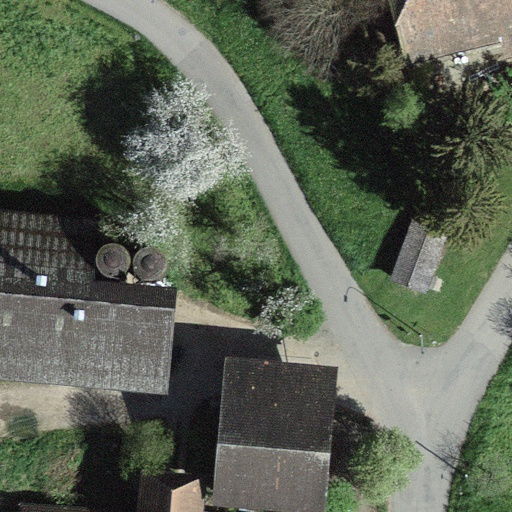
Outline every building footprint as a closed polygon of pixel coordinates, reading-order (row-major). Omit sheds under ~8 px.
[(511,0),(396,0),(410,52),(493,31),(511,26),(511,0)] [(443,234),(415,224),(394,279),(407,283),(423,289),(443,234)] [(91,240),(0,231),(0,358),(77,365),(149,372),(161,373),(166,311),(168,290),(87,282),(91,240)] [(96,267),(100,273),(105,277),(112,279),(119,278),(125,274),(129,269),(130,262),(129,256),(126,250),(120,246),(114,244),(107,245),(101,248),(97,254),(95,260),(96,267)] [(134,271),(137,277),(143,281),(149,283),(156,282),(162,278),(166,273),(167,266),(167,260),(163,254),(158,250),(151,248),(144,249),(138,252),(134,258),(133,264),(134,271)] [(229,357),(226,398),(275,403),(326,407),(330,367),(229,357)] [(218,490),(217,493),(318,502),(326,407),(275,403),(226,398),(218,490)] [(192,511),(195,487),(177,486),(149,484),(146,511),(50,511),(30,510),(30,511),(192,511)]
